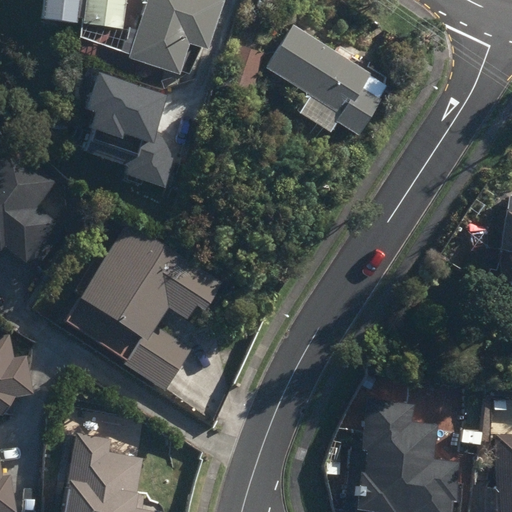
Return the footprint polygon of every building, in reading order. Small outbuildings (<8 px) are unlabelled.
[(41,0),(39,22),(72,26),(75,0),(41,0)] [(84,0),(81,27),(120,32),(124,0),(84,0)] [(143,5),(123,62),(173,79),(184,48),(201,54),(220,3),(214,1),(213,0),(135,0),(135,2),(143,5)] [(330,126),(351,139),(374,103),(371,102),(380,88),(289,30),(263,72),(305,98),(293,117),(324,136),(330,126)] [(219,87),(247,96),(260,56),(233,47),(219,87)] [(114,108),(137,117),(146,93),(123,85),(114,108)] [(47,136),(63,138),(64,123),(48,121),(47,136)] [(118,185),(166,201),(186,140),(139,124),(118,185)] [(0,150),(0,248),(26,272),(63,232),(32,204),(53,180),(9,141),(0,150)] [(511,202),(500,213),(494,249),(498,250),(502,253),(502,259),(501,263),(509,268),(498,287),(511,295),(511,202)] [(196,316),(216,286),(124,226),(74,302),(78,305),(64,326),(123,365),(121,368),(161,395),(189,353),(152,329),(163,313),(181,325),(190,312),(196,316)] [(0,511),(11,511),(6,477),(0,478),(0,415),(10,403),(31,399),(25,359),(12,361),(9,338),(0,339),(0,511)] [(411,403),(363,397),(348,511),(440,511),(442,500),(452,501),(456,465),(432,462),(436,424),(408,421),(411,403)] [(71,435),(56,511),(128,511),(138,462),(104,455),(107,441),(71,435)] [(511,511),(511,435),(490,435),(487,511),(511,511)]
